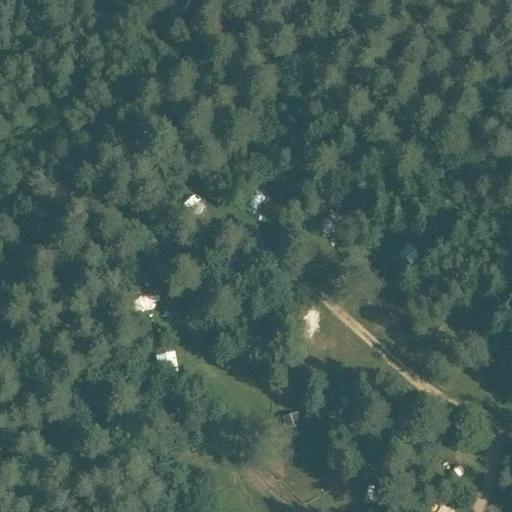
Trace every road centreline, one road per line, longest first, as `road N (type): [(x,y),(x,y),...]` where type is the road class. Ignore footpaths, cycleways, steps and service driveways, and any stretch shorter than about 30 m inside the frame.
road 1 (track): [(481,511),(494,453),(476,414),(426,385),(261,243)]
road 2 (track): [(194,0),(0,305)]
